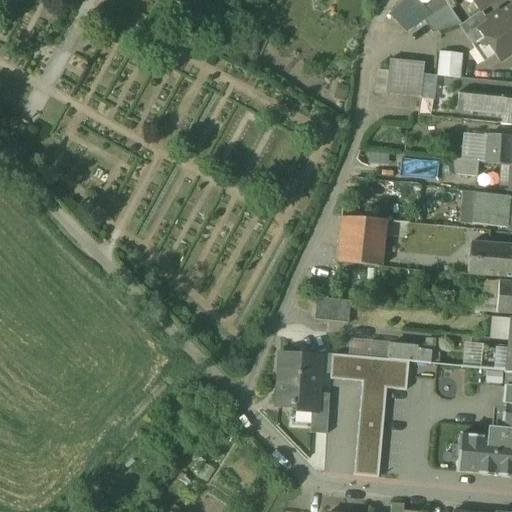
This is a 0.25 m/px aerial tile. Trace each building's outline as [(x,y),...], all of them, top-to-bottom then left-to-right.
[(432,16),(416,0),(407,0),(390,16),(407,33),(424,21),(432,16)] [(511,4),(500,13),(488,21),(477,29),(487,43),(501,64),(511,56),(511,4)] [(432,16),(424,21),(433,34),(459,26),(462,25),(448,5),(432,16)] [(481,12),(462,25),(459,26),(476,51),(487,43),(477,29),(488,21),(481,12)] [(460,77),(463,52),(440,50),(437,75),(460,77)] [(424,63),(391,60),(387,94),(421,97),(424,63)] [(511,98),(502,97),(459,92),(457,110),(511,115),(511,98)] [(477,138),(399,131),(397,155),(435,158),(436,159),(454,160),(475,162),(477,138)] [(511,151),(511,137),(488,136),(477,138),(475,162),(479,163),(511,165),(511,151)] [(475,162),(454,160),(456,175),(477,177),(479,163),(475,162)] [(511,165),(479,163),(477,177),(476,189),(511,192),(511,165)] [(487,196),(470,195),(465,195),(462,224),(487,227),(488,217),(509,218),(509,203),(510,200),(511,201),(511,199),(510,199),(510,197),(487,195),(487,196)] [(361,199),(344,198),(342,218),(359,219),(361,199)] [(509,218),(488,217),(487,227),(508,228),(509,218)] [(359,219),(342,218),(337,263),(382,268),(385,238),(387,221),(359,219)] [(395,222),(387,221),(385,238),(394,238),(395,222)] [(511,246),(472,243),(469,275),(511,278),(511,246)] [(511,283),(485,281),(484,299),(498,300),(497,314),(511,315),(511,283)] [(351,302),(317,298),(315,320),(349,324),(351,302)] [(484,299),(470,298),(469,311),(497,314),(498,300),(484,299)] [(496,325),(473,322),(472,336),(494,339),(496,325)] [(484,345),(432,340),(431,353),(418,352),(417,363),(482,368),(484,345)] [(418,348),(390,345),(389,354),(389,360),(408,362),(417,363),(418,352),(418,348)] [(508,351),(490,349),(487,346),(484,345),(482,368),(485,369),(506,371),(508,351)] [(320,358),(281,355),(278,407),(312,409),(317,409),(318,394),(320,358)] [(332,355),(330,380),(362,383),(354,476),(378,478),(386,389),(405,391),(408,362),(389,360),(380,359),(332,355)] [(511,373),(506,373),(500,440),(459,436),(456,473),(511,477),(511,373)] [(318,394),(317,409),(312,409),(311,434),(327,435),(329,395),(318,394)]
